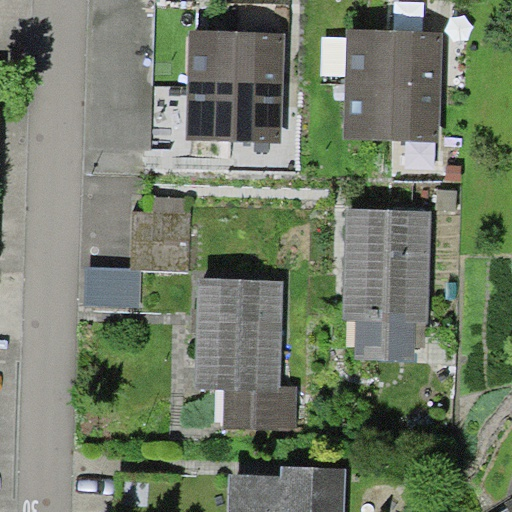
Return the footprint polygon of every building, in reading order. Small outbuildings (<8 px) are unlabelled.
[(442,30),(346,29),(345,84),(441,86),(442,58),(442,30)] [(286,33),(189,31),(188,87),(284,89),(285,61),(286,33)] [(441,111),(441,86),(345,84),(344,138),(440,139),(441,111)] [(284,114),(284,89),(188,87),(187,140),(283,142),(284,114)] [(154,195),(154,213),(190,214),(190,196),(154,195)] [(344,320),(356,320),(355,359),(416,361),(417,346),(424,346),(425,322),(429,322),(432,210),(347,208),(344,320)] [(154,213),(132,212),(130,270),(142,270),(188,272),(190,214),(154,213)] [(139,308),(142,270),(130,270),(86,267),(83,305),(139,308)] [(196,388),(224,389),(223,428),(296,430),(297,386),(281,386),(283,280),(199,278),(197,339),(196,388)] [(342,511),(344,469),(283,467),(283,478),(228,476),(227,511),(342,511)]
